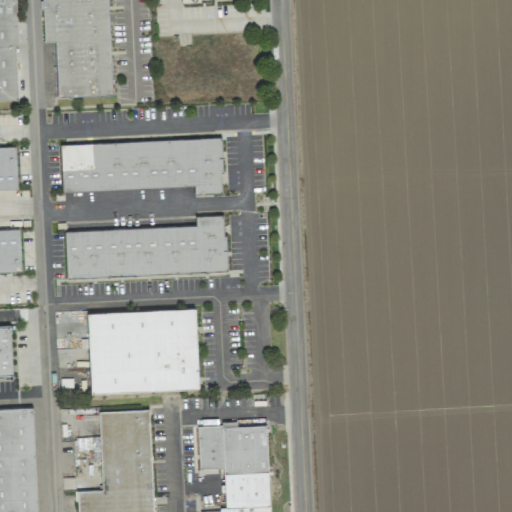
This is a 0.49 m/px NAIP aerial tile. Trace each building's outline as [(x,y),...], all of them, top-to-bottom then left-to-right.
[(0,0),(0,99),(18,99),(14,0),(0,0)] [(56,96),(111,94),(107,0),(41,0),(42,42),(55,41),(56,96)] [(60,144),(62,191),(193,186),(194,194),(222,192),(220,137),(60,144)] [(0,147),(0,189),(16,189),(15,147),(0,147)] [(64,230),(66,277),(226,271),(224,214),(195,215),(195,225),(64,230)] [(19,229),(0,229),(0,272),(20,271),(19,229)] [(87,312),(90,392),(198,388),(195,308),(87,312)] [(0,325),(0,375),(11,375),(9,325),(0,325)] [(0,511),(36,511),(32,406),(0,407),(0,511)] [(98,411),(101,489),(76,490),(76,511),(152,511),(149,409),(98,411)] [(269,511),(266,424),(236,425),(236,423),(196,424),(198,469),(222,468),(224,509),(199,510),(199,511),(269,511)]
